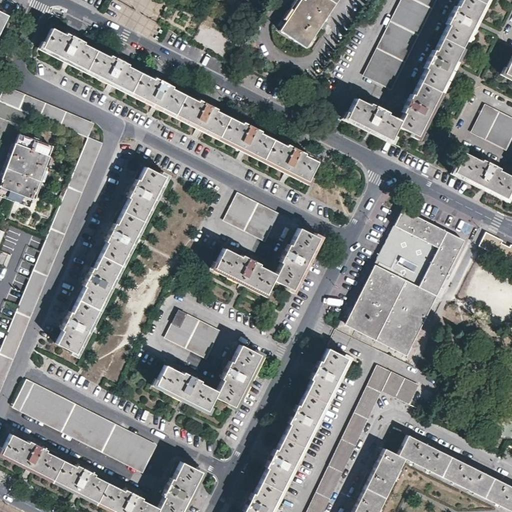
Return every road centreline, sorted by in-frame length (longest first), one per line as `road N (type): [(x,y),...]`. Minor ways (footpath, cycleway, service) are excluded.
road 1 (residential): [(323,132),(55,0)]
road 2 (residential): [(232,473),(350,238)]
road 3 (residential): [(18,366),(118,126)]
road 4 (residential): [(350,238),(118,126)]
road 5 (residential): [(511,471),(387,415),(334,511)]
road 6 (residential): [(18,366),(232,473)]
road 7 (residential): [(118,126),(22,78),(19,57),(42,0)]
road 8 (residential): [(350,80),(392,97),(444,0)]
road 9 (unknown): [(234,182),(220,221),(262,247),(270,247),(289,208)]
road 10 (residential): [(511,227),(387,165)]
